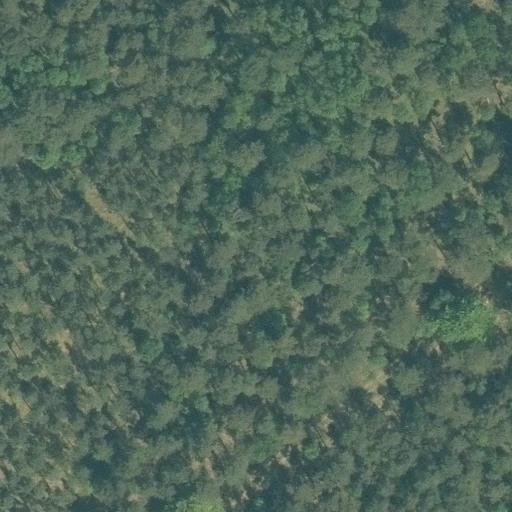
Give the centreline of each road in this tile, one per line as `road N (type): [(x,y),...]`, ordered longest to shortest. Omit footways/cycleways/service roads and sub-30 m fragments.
road 1 (track): [(238,0),(244,92),(169,333),(89,511)]
road 2 (track): [(200,511),(511,243)]
